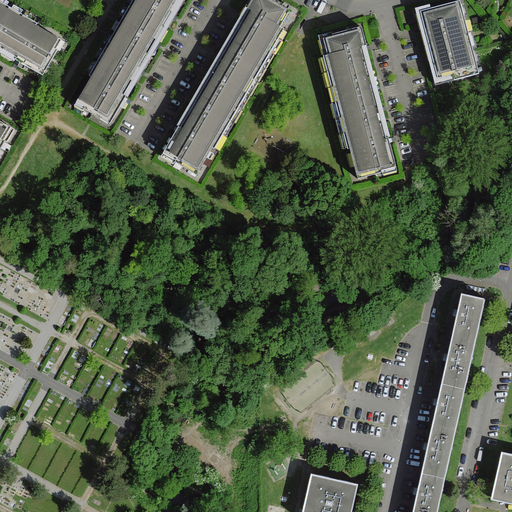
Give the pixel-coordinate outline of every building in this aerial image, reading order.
[(164,27),(179,0),(133,0),(129,8),(164,27)] [(283,5),(274,0),(250,0),(245,8),(249,11),(237,33),(270,53),(284,30),(281,28),(290,11),(283,7),(283,5)] [(23,16),(0,2),(0,48),(3,50),(23,16)] [(460,2),(420,12),(424,24),(425,29),(430,46),(469,35),(467,28),(460,2)] [(148,55),(164,27),(129,8),(113,35),(148,55)] [(37,24),(23,16),(3,50),(17,58),(16,60),(43,76),(63,42),(36,26),(37,24)] [(328,56),(324,57),(328,72),(366,62),(362,47),(367,46),(362,27),(323,38),(328,56)] [(270,53),(237,33),(220,60),(255,80),(270,53)] [(132,82),(148,55),(113,35),(98,62),(132,82)] [(473,51),(469,35),(430,46),(431,52),(433,61),(438,79),(454,75),(455,81),(479,74),(473,51)] [(255,80),(220,60),(204,88),(239,108),(255,80)] [(124,95),(132,82),(98,62),(89,76),(91,78),(76,104),(110,124),(123,102),(126,96),(124,95)] [(374,93),(366,62),(328,72),(336,103),(374,93)] [(239,108),(204,88),(189,115),(223,135),(239,108)] [(382,123),(374,93),(336,103),(344,134),(382,123)] [(223,135),(189,115),(181,128),(179,127),(163,155),(197,175),(212,148),(214,149),(223,135)] [(0,149),(12,128),(0,121),(0,149)] [(386,138),(382,123),(344,134),(348,150),(350,149),(358,179),(397,168),(390,143),(388,138),(386,138)] [(413,511),(437,511),(486,294),(463,289),(413,511)] [(511,454),(503,452),(493,498),(511,502),(511,454)] [(350,511),(357,483),(310,472),(301,511),(350,511)]
